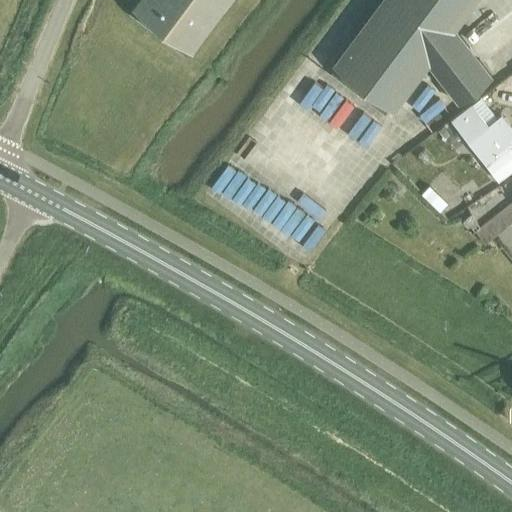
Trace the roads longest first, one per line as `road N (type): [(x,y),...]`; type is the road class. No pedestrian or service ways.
road 1 (primary): [(511,489),(229,301),(31,192)]
road 2 (unclassified): [(0,152),(66,0)]
